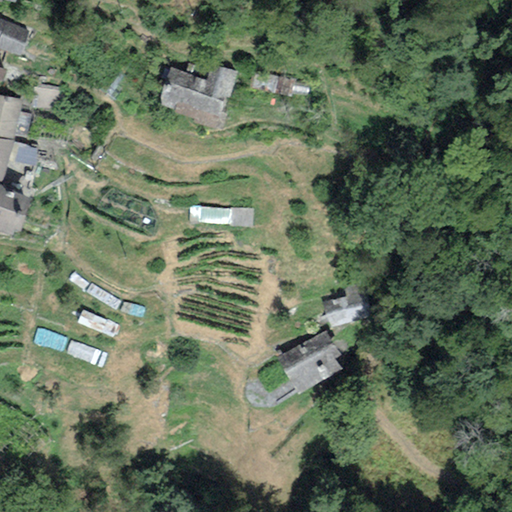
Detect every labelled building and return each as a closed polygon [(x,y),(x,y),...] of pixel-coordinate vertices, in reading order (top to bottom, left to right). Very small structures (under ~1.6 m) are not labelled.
[(0,81),(3,82),(7,71),(0,68),(0,49),(20,56),(30,32),(0,20),(0,81)] [(206,80),(171,67),(158,104),(219,125),(237,73),(212,64),(206,80)] [(295,79),(253,72),(250,90),(292,97),(295,79)] [(21,100),(0,95),(0,138),(14,140),(21,100)] [(0,138),(0,231),(11,235),(13,230),(19,232),(31,198),(1,185),(14,140),(0,138)] [(197,203),(197,220),(259,220),(259,203),(197,203)] [(323,303),(330,327),(371,316),(362,283),(343,288),(346,297),(323,303)] [(327,331),(277,358),(296,394),(341,370),(335,358),(340,356),(327,331)]
